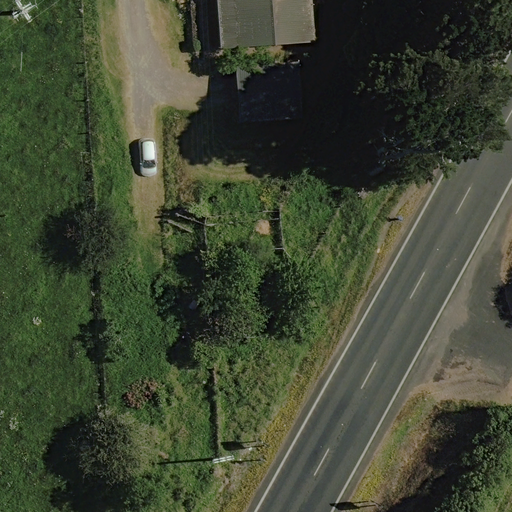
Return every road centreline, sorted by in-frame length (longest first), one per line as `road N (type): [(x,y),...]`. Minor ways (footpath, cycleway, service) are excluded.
road 1 (primary): [(298,511),(511,118)]
road 2 (unknown): [(134,0),(144,188)]
